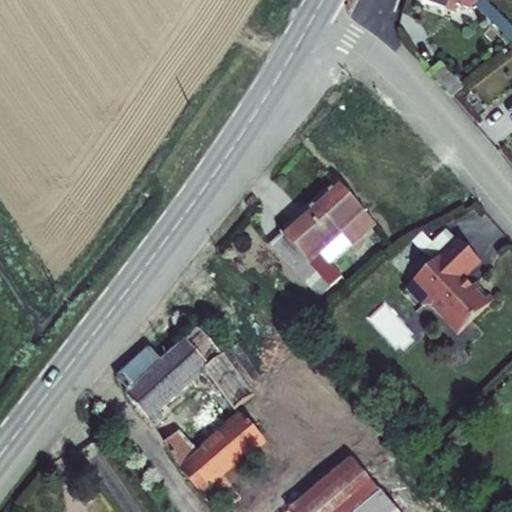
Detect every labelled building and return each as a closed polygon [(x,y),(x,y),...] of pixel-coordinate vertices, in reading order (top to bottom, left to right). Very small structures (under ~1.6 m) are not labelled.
[(482,0),(511,24),(511,10),(499,0),(482,0)] [(446,64),(435,73),(458,97),(468,89),(446,64)] [(345,183),(289,233),(332,279),(339,272),(334,266),(323,254),(348,232),(359,243),(381,223),(345,183)] [(421,241),(438,259),(462,236),(452,225),(438,238),(432,231),(421,241)] [(323,254),(334,266),(359,243),(348,232),(323,254)] [(289,233),(279,242),(321,289),(332,279),(289,233)] [(486,258),(464,235),(462,236),(438,259),(412,283),(429,301),(437,301),(463,329),(499,295),(482,277),(476,282),(469,274),(486,258)] [(339,272),(332,279),(344,293),(352,285),(339,272)] [(158,345),(124,373),(136,388),(132,391),(159,423),(171,413),(166,406),(207,370),(211,375),(215,372),(242,403),(259,388),(257,385),(229,352),(228,353),(225,350),(204,328),(169,358),(158,345)] [(242,335),(225,350),(228,353),(229,352),(257,385),(272,372),(242,335)] [(227,473),(248,455),(258,467),(271,456),(260,444),(269,436),(248,411),(204,449),(185,427),(170,440),(184,466),(206,492),(227,473)] [(402,511),(385,491),(356,457),(289,511),(402,511)] [(243,493),(227,473),(206,492),(222,511),(243,493)]
